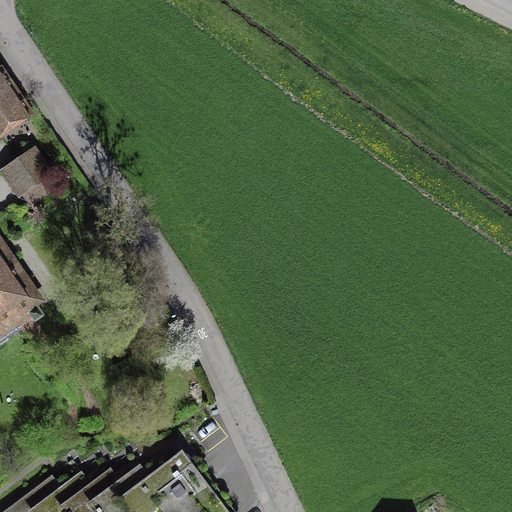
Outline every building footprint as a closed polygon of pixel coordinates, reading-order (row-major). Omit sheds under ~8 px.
[(7,71),(0,75),(0,143),(39,118),(7,71)] [(32,152),(5,169),(29,204),(55,187),(32,152)] [(1,243),(0,243),(0,341),(47,308),(1,243)] [(164,484),(182,508),(210,487),(182,451),(157,470),(166,482),(164,484)] [(112,485),(131,511),(163,511),(141,482),(148,476),(140,464),(120,479),(112,485)] [(99,511),(131,511),(112,485),(120,479),(111,468),(90,483),(83,489),(99,511)] [(141,482),(163,511),(185,511),(182,508),(164,484),(166,482),(157,470),(148,476),(141,482)] [(99,511),(83,489),(90,483),(81,471),(61,487),(52,476),(4,511),(99,511)] [(201,511),(219,499),(210,487),(182,508),(185,511),(201,511)] [(226,511),(228,511),(219,499),(201,511),(226,511)]
